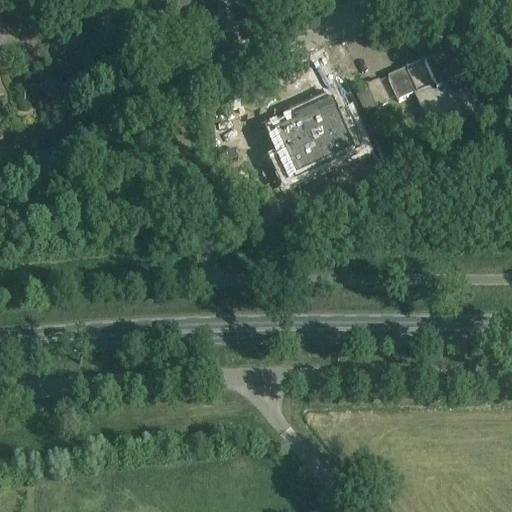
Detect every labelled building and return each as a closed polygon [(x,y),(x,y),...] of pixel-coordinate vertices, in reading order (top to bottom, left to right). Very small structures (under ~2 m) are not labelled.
[(178,0),(182,8),(197,2),(196,0),(228,0),(229,1),(230,1),(230,0),(178,0)] [(404,70),(405,72),(387,79),(398,104),(416,96),(416,97),(433,89),(436,95),(437,100),(439,107),(441,113),(441,116),(442,120),(475,121),(477,77),(464,78),(451,49),(404,70)] [(365,118),(377,112),(390,106),(379,82),(366,88),(368,92),(355,98),(365,118)] [(287,186),(363,153),(346,114),(322,124),(319,117),(274,137),(277,143),(286,163),(278,166),(287,186)] [(402,167),(415,161),(406,141),(393,147),(402,167)] [(267,184),(276,181),(271,170),(263,173),(267,184)] [(259,188),(267,184),(263,173),(254,177),(259,188)] [(344,194),(352,190),(347,179),(339,183),(344,194)]
